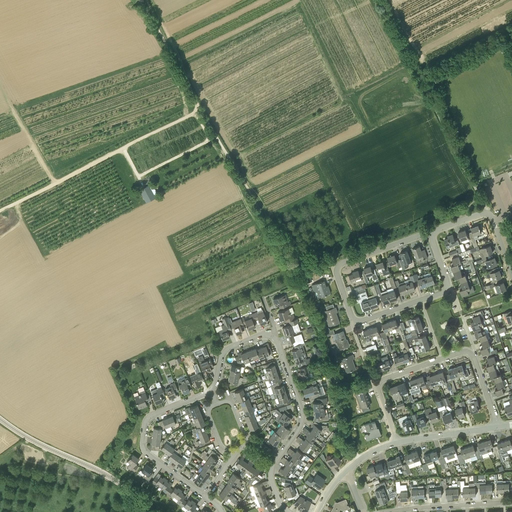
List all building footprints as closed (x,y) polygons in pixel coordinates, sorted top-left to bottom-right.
[(158,196),(152,183),(139,190),(146,202),(158,196)] [(471,239),(474,248),(478,246),(475,239),(479,238),(477,234),(481,233),(478,225),(470,228),(471,228),(472,231),(469,233),(471,239)] [(458,232),(461,240),(462,243),(469,240),(468,238),(465,230),(458,232)] [(446,245),(453,243),(454,245),(459,244),(458,240),(455,241),(453,234),(447,236),(448,238),(444,239),(446,245)] [(480,252),(482,259),(486,257),(485,255),(493,252),(492,252),(490,246),(490,245),(481,248),(481,249),(479,249),(478,246),(474,248),(470,249),(470,251),(471,253),(477,250),(478,253),(480,252)] [(420,257),(421,260),(422,262),(425,261),(424,259),(427,258),(425,251),(422,252),(420,246),(413,248),(416,258),(420,257)] [(407,250),(400,253),(402,258),(399,260),(402,267),(401,267),(402,269),(403,269),(403,270),(405,269),(405,268),(408,267),(407,263),(411,262),(407,250)] [(391,266),(390,265),(396,263),(398,268),(401,267),(402,267),(399,260),(396,260),(395,255),(388,257),(389,262),(386,263),(388,267),(391,266)] [(459,256),(452,259),(453,262),(450,263),(451,266),(461,262),(459,256)] [(487,260),(486,257),(482,259),(476,261),(477,264),(482,263),(482,264),(484,265),(487,264),(488,267),(497,264),(495,257),(487,260)] [(383,270),(384,275),(390,273),(388,266),(385,267),(383,262),(376,264),(377,268),(375,269),(376,272),(383,270)] [(462,265),(461,262),(451,266),(453,272),(460,269),(463,268),(462,265)] [(378,278),(376,272),(375,269),(372,270),(372,269),(371,266),(364,268),(366,276),(370,275),(373,277),(374,277),(375,280),(378,278)] [(453,272),(456,278),(466,275),(465,274),(465,272),(462,273),(460,269),(453,272)] [(488,277),(489,277),(490,279),(492,280),(494,279),(494,280),(502,277),(499,270),(493,272),(492,269),(486,272),(488,277)] [(351,281),(355,279),(356,281),(361,279),(358,270),(353,272),(353,274),(349,275),(351,281)] [(423,274),(427,285),(435,283),(432,275),(431,276),(430,273),(424,274),(423,274)] [(466,275),(456,278),(456,280),(459,279),(461,283),(470,280),(468,273),(465,274),(466,275)] [(420,275),(417,275),(417,274),(413,275),(415,281),(418,280),(421,288),(427,285),(423,274),(420,275)] [(404,281),(405,282),(408,292),(415,290),(412,282),(415,281),(413,275),(409,276),(410,279),(404,281)] [(394,282),(396,287),(399,286),(402,294),(408,292),(405,282),(399,284),(398,280),(394,282)] [(459,287),(460,290),(472,286),(470,280),(461,283),(462,286),(459,287)] [(320,282),(312,285),(314,291),(317,289),(320,296),(325,295),(330,293),(328,287),(326,288),(324,281),(321,282),(320,282)] [(496,285),(498,292),(506,289),(503,282),(496,285)] [(368,297),(372,308),(379,305),(377,301),(379,300),(377,294),(374,285),(371,286),(374,295),(371,296),(368,297)] [(472,285),(472,286),(460,290),(462,296),(473,292),(474,291),(472,285)] [(390,301),(397,299),(394,291),(388,293),(390,301)] [(381,296),(384,303),(390,301),(388,293),(381,296)] [(278,305),(279,309),(289,305),(288,301),(287,302),(285,295),(273,299),(276,306),(278,305)] [(360,298),(361,302),(363,307),(364,310),(372,308),(368,297),(368,296),(360,298)] [(294,319),(292,313),(294,313),(292,307),(288,308),(278,312),(279,316),(278,316),(280,320),(284,318),(286,322),(289,321),(294,319)] [(331,325),(339,322),(336,315),(335,315),(334,313),(337,312),(335,307),(325,311),(327,317),(328,317),(331,325)] [(257,311),(257,312),(253,314),(255,320),(258,319),(260,324),(267,322),(262,309),(257,311)] [(485,320),(482,314),(484,313),(482,310),(474,313),(475,316),(473,317),(474,321),(471,322),(472,324),(484,320),(485,320)] [(243,324),(245,323),(248,329),(255,327),(252,321),(255,320),(253,314),(248,315),(248,316),(243,318),(243,317),(241,318),(243,324)] [(412,322),(414,325),(421,323),(419,316),(411,318),(407,320),(408,323),(412,322)] [(219,331),(222,340),(230,337),(227,331),(231,330),(230,326),(227,319),(226,317),(222,319),(224,325),(221,326),(221,325),(215,328),(217,331),(219,331)] [(236,334),(243,331),(240,325),(243,324),(241,318),(241,319),(235,321),(236,324),(232,325),(236,334)] [(297,319),(294,319),(289,321),(290,325),(282,328),(285,336),(293,333),(300,331),(297,323),(298,323),(297,319)] [(396,332),(399,331),(398,326),(398,325),(396,319),(389,322),(392,329),(395,328),(396,332)] [(474,331),(487,326),(488,326),(487,323),(486,322),(485,323),(484,320),(472,324),(474,331)] [(385,331),(387,335),(390,334),(388,330),(392,329),(389,322),(382,324),(385,331)] [(405,336),(406,339),(412,336),(412,337),(417,335),(416,332),(424,329),(421,323),(414,325),(415,329),(411,330),(412,333),(405,336)] [(378,338),(381,337),(379,333),(377,326),(370,328),(373,336),(374,339),(378,338)] [(489,332),(487,326),(474,331),(476,337),(488,332),(489,332)] [(373,336),(370,328),(363,331),(366,338),(367,342),(371,341),(369,337),(373,336)] [(347,342),(343,331),(334,334),(339,349),(349,346),(348,342),(347,342)] [(490,338),(488,332),(476,337),(477,339),(480,338),(481,342),(488,339),(490,338)] [(293,342),(294,346),(304,343),(304,342),(308,341),(307,337),(303,339),(301,334),(293,336),(293,333),(285,336),(288,344),(293,342)] [(419,341),(420,344),(428,341),(425,335),(418,337),(418,338),(414,339),(415,342),(419,341)] [(480,346),(480,349),(490,345),(488,339),(481,342),(482,345),(480,346)] [(428,341),(420,344),(422,348),(418,349),(419,352),(423,351),(430,348),(428,341)] [(292,350),(294,357),(305,353),(302,345),(305,344),(305,342),(304,343),(294,346),(295,349),(292,350)] [(268,351),(271,350),(268,343),(263,345),(264,346),(261,348),(264,357),(269,355),(268,351)] [(490,352),(488,349),(491,348),(490,345),(480,349),(483,355),(486,353),(490,352)] [(254,359),(259,357),(256,350),(255,348),(251,350),(254,359)] [(259,357),(259,359),(264,357),(261,348),(256,350),(259,357)] [(408,353),(407,353),(406,349),(403,350),(404,354),(401,355),(404,362),(410,360),(408,353)] [(249,361),(254,359),(251,350),(246,352),(249,361)] [(249,361),(246,352),(242,353),(242,352),(237,354),(238,356),(241,363),(244,362),(244,363),(249,361)] [(404,362),(401,355),(397,356),(396,352),(393,353),(394,358),(397,365),(404,362)] [(306,356),(305,353),(294,357),(296,364),(302,361),(303,365),(310,362),(309,358),(306,359),(305,357),(306,357),(306,356)] [(354,359),(352,355),(341,358),(343,362),(344,362),(346,367),(343,368),(345,373),(355,369),(352,359),(354,359)] [(382,362),(385,369),(391,367),(389,360),(387,355),(384,356),(386,360),(382,362)] [(496,362),(498,361),(496,355),(494,356),(487,358),(488,362),(486,363),(486,365),(496,362)] [(213,366),(210,359),(200,363),(205,377),(210,375),(209,372),(212,371),(210,367),(213,366)] [(377,359),(374,360),(375,364),(378,372),(385,369),(382,362),(379,363),(377,359)] [(274,361),(269,363),(263,365),(264,368),(265,368),(267,373),(276,370),(274,365),(275,364),(274,361)] [(501,367),(498,361),(496,362),(486,365),(489,371),(496,369),(501,367)] [(312,373),(310,373),(308,365),(300,368),(301,371),(296,372),(298,377),(300,376),(301,380),(309,377),(309,378),(312,377),(313,376),(312,373)] [(467,369),(464,370),(462,365),(455,367),(458,375),(458,376),(465,374),(466,377),(469,375),(467,369)] [(458,375),(455,367),(448,370),(452,380),(455,379),(454,377),(458,375)] [(489,371),(491,378),(501,374),(500,371),(497,372),(496,369),(489,371)] [(278,374),(276,370),(267,373),(264,373),(266,378),(278,374)] [(193,383),(195,387),(201,385),(198,380),(200,379),(200,380),(203,379),(200,372),(190,376),(193,383)] [(443,372),(436,374),(439,383),(443,382),(443,384),(448,387),(449,390),(452,389),(449,382),(446,383),(443,372)] [(270,386),(282,382),(280,376),(278,377),(278,374),(266,378),(267,381),(268,380),(270,386)] [(430,380),(428,381),(430,387),(430,388),(431,388),(431,389),(434,388),(433,387),(440,385),(439,383),(436,374),(429,377),(430,380)] [(503,380),(501,374),(491,378),(492,380),(495,379),(496,383),(503,380)] [(237,385),(238,377),(229,375),(228,380),(230,381),(230,384),(237,385)] [(423,390),(430,387),(428,381),(425,381),(423,376),(417,378),(419,386),(421,385),(423,390)] [(184,393),(190,391),(188,387),(191,386),(187,377),(177,381),(181,390),(182,390),(184,393)] [(420,389),(419,386),(417,378),(410,381),(412,388),(409,389),(412,395),(416,393),(415,391),(420,389)] [(495,390),(505,386),(503,380),(496,383),(497,386),(494,387),(495,390)] [(270,386),(273,394),(285,390),(283,385),(282,382),(270,386)] [(175,392),(178,391),(175,383),(170,385),(171,387),(165,389),(169,399),(174,397),(173,396),(176,395),(175,392)] [(408,394),(404,383),(397,385),(400,394),(404,393),(405,395),(408,394)] [(310,395),(311,398),(319,395),(325,394),(322,386),(319,387),(318,384),(310,386),(310,387),(302,389),(305,397),(310,395)] [(392,392),(394,399),(398,398),(397,395),(400,394),(397,385),(390,387),(392,392)] [(506,389),(505,386),(495,390),(497,396),(504,393),(503,390),(506,389)] [(161,387),(156,389),(151,391),(156,403),(163,401),(161,397),(164,395),(161,387)] [(142,407),(147,405),(145,400),(148,399),(144,390),(139,392),(140,395),(134,397),(136,402),(138,408),(142,406),(142,407)] [(277,398),(286,395),(285,390),(273,394),(275,399),(277,398)] [(368,406),(370,405),(365,390),(355,393),(359,405),(361,404),(362,407),(361,408),(363,412),(369,410),(368,406)] [(246,398),(244,393),(236,397),(238,401),(240,401),(246,398)] [(240,401),(242,405),(250,402),(254,401),(253,398),(255,398),(254,395),(252,396),(250,397),(248,398),(246,398),(240,401)] [(277,407),(291,402),(289,397),(287,397),(286,395),(277,398),(279,403),(276,404),(277,407)] [(314,410),(324,409),(323,403),(327,403),(326,397),(317,398),(317,399),(319,398),(319,402),(312,403),(314,410)] [(476,398),(471,399),(471,400),(467,401),(468,404),(469,403),(471,407),(469,407),(471,413),(479,410),(477,406),(479,406),(476,398)] [(436,402),(438,408),(445,405),(446,405),(444,399),(436,402)] [(455,409),(458,418),(465,415),(463,410),(466,409),(463,401),(458,403),(460,408),(455,409)] [(197,405),(191,407),(190,408),(189,407),(184,409),(186,415),(188,414),(199,410),(197,405)] [(425,410),(426,415),(427,417),(430,416),(432,422),(439,419),(436,411),(432,413),(430,408),(425,410)] [(278,415),(288,422),(293,415),(286,409),(282,414),(276,409),(274,409),(274,411),(275,411),(278,415)] [(324,413),(324,409),(314,410),(315,417),(318,417),(319,421),(328,420),(327,413),(324,413)] [(447,413),(446,409),(439,411),(441,417),(443,417),(445,422),(453,419),(450,412),(447,413)] [(246,420),(254,417),(252,412),(246,415),(244,415),(246,420)] [(418,414),(417,414),(417,413),(412,415),(414,421),(417,420),(419,426),(426,424),(424,416),(419,418),(418,414)] [(248,425),(256,422),(255,419),(261,417),(260,415),(258,415),(256,416),(254,417),(246,420),(248,425)] [(288,422),(278,415),(275,419),(277,421),(282,424),(282,423),(285,426),(288,422)] [(407,418),(399,421),(401,427),(404,426),(406,431),(413,428),(411,422),(414,421),(412,415),(407,417),(407,418)] [(172,416),(167,418),(170,425),(175,423),(178,422),(177,419),(177,420),(174,421),(172,416)] [(267,417),(260,420),(256,422),(248,425),(250,430),(258,427),(257,425),(265,422),(266,421),(267,420),(268,421),(270,418),(270,416),(267,417)] [(165,427),(170,425),(167,418),(162,420),(164,425),(159,427),(158,427),(161,428),(162,428),(165,427)] [(364,434),(366,439),(371,437),(372,439),(375,437),(381,435),(378,427),(377,428),(375,421),(365,425),(368,432),(364,434)] [(282,424),(278,428),(286,434),(289,429),(285,426),(282,423),(282,424)] [(312,429),(318,434),(320,432),(322,433),(324,430),(327,430),(327,425),(320,425),(319,424),(317,426),(313,423),(312,426),(314,427),(312,429)] [(205,429),(203,425),(197,427),(191,429),(193,434),(196,433),(197,432),(198,432),(205,429)] [(278,428),(276,432),(282,437),(283,438),(286,434),(278,428)] [(318,434),(312,429),(310,432),(308,430),(307,432),(315,438),(318,434)] [(274,431),(271,435),(279,441),(282,437),(276,432),(274,431)] [(312,442),(315,438),(307,432),(305,434),(307,436),(306,438),(312,442)] [(271,442),(269,444),(275,449),(278,445),(277,444),(279,441),(271,435),(268,440),(271,442)] [(316,445),(312,442),(306,438),(304,440),(302,439),(301,441),(309,447),(312,449),(316,445)] [(490,439),(484,441),(488,452),(492,451),(490,447),(493,446),(490,439)] [(309,447),(301,441),(299,443),(301,444),(299,447),(305,451),(309,447)] [(484,441),(478,443),(479,446),(476,447),(480,458),(483,457),(482,454),(488,452),(484,441)] [(170,445),(165,442),(164,444),(161,448),(165,452),(170,445)] [(498,445),(496,446),(500,458),(503,457),(502,454),(508,452),(507,451),(504,442),(498,444),(498,445)] [(174,449),(170,445),(165,452),(169,455),(172,451),(173,451),(174,449)] [(454,445),(447,447),(451,458),(452,460),(455,460),(458,458),(457,455),(455,452),(456,451),(454,445)] [(467,447),(471,457),(476,455),(477,459),(480,458),(476,447),(474,447),(473,445),(467,447)] [(441,449),(443,456),(446,455),(447,460),(451,458),(447,447),(441,449)] [(465,459),(471,457),(467,447),(461,449),(462,453),(460,454),(463,464),(466,463),(465,459)] [(172,461),(176,464),(181,457),(183,455),(180,453),(182,451),(180,450),(179,452),(177,454),(172,461)] [(300,459),(303,454),(297,450),(295,452),(293,451),(292,453),(300,459)] [(172,461),(177,454),(175,453),(173,451),(172,451),(169,455),(168,457),(172,461)] [(208,456),(206,455),(206,454),(203,452),(201,454),(215,464),(218,460),(213,457),(215,453),(212,451),(208,456)] [(420,460),(419,458),(417,451),(411,453),(414,462),(420,460)] [(441,457),(439,458),(436,451),(430,453),(432,460),(433,460),(438,458),(442,469),(446,468),(444,463),(444,464),(441,457)] [(297,463),(300,465),(303,461),(300,459),(292,453),(290,455),(292,456),(291,458),(297,463)] [(414,462),(411,453),(405,455),(408,463),(405,464),(408,474),(411,473),(408,464),(414,462)] [(424,464),(426,470),(427,470),(427,471),(430,471),(428,465),(434,463),(433,460),(432,460),(430,453),(424,455),(426,462),(427,462),(427,463),(424,464)] [(139,459),(132,454),(127,460),(131,463),(128,468),(133,472),(138,466),(135,464),(139,459)] [(206,461),(205,463),(212,468),(215,464),(201,454),(199,456),(203,459),(206,461)] [(335,465),(341,461),(336,454),(326,461),(333,470),(336,467),(335,465)] [(181,457),(176,464),(181,467),(183,465),(185,467),(187,465),(189,461),(188,461),(189,458),(188,457),(188,458),(183,455),(181,457)] [(236,464),(240,468),(245,461),(242,460),(244,458),(242,456),(239,459),(238,459),(236,461),(237,462),(236,464)] [(402,464),(399,456),(396,457),(397,458),(393,459),(397,468),(400,467),(399,465),(402,464)] [(287,460),(286,461),(294,467),(297,463),(291,458),(289,461),(287,460)] [(392,474),(391,470),(397,468),(393,459),(387,461),(389,466),(387,467),(389,473),(391,481),(396,479),(394,474),(392,474)] [(245,471),(251,463),(248,461),(247,463),(245,461),(240,468),(245,471)] [(294,467),(286,461),(284,464),(286,465),(284,467),(291,472),(290,472),(294,474),(297,470),(294,467)] [(202,467),(203,468),(209,472),(212,468),(205,463),(202,467)] [(246,472),(249,474),(254,467),(251,466),(253,464),(251,463),(245,471),(244,472),(242,475),(243,476),(246,472)] [(384,468),(382,463),(374,466),(377,475),(377,476),(379,476),(389,473),(387,467),(384,468)] [(151,472),(153,469),(146,464),(142,471),(145,473),(142,476),(149,481),(154,474),(151,472)] [(377,475),(374,466),(367,468),(370,475),(371,478),(374,477),(373,476),(377,475)] [(253,477),(259,469),(257,467),(256,469),(254,467),(249,474),(252,476),(247,482),(249,483),(253,477)] [(287,476),(290,472),(291,472),(284,467),(283,470),(281,468),(279,470),(287,476)] [(210,473),(209,472),(203,468),(200,472),(207,477),(210,473)] [(258,480),(262,474),(260,472),(261,470),(259,469),(253,477),(249,483),(251,485),(254,480),(255,480),(256,479),(258,480)] [(200,472),(197,477),(204,482),(207,477),(200,472)] [(230,477),(240,485),(242,483),(238,480),(240,478),(233,473),(230,477)] [(320,480),(322,478),(317,474),(313,479),(309,476),(305,482),(310,486),(313,482),(319,487),(323,483),(320,480)] [(497,492),(503,491),(503,484),(497,484),(497,482),(497,474),(494,474),(494,482),(495,487),(497,487),(497,492)] [(158,479),(155,477),(151,482),(154,484),(155,483),(159,486),(165,478),(163,476),(162,478),(160,476),(158,479)] [(201,486),(204,482),(197,477),(194,481),(201,486)] [(240,485),(230,477),(227,481),(228,482),(234,486),(235,484),(241,488),(242,486),(240,485)] [(169,482),(168,482),(166,481),(167,480),(165,478),(159,486),(163,489),(162,490),(166,493),(170,487),(167,485),(169,482)] [(443,478),(443,485),(444,490),(446,490),(446,497),(452,497),(452,489),(448,489),(448,484),(446,484),(446,478),(443,478)] [(292,483),(291,483),(292,481),(285,479),(283,486),(285,492),(294,488),(292,483)] [(508,484),(506,484),(506,480),(503,481),(503,484),(503,491),(509,491),(510,491),(509,486),(511,486),(511,481),(508,481),(508,484)] [(401,500),(408,500),(407,491),(407,488),(400,488),(400,481),(396,481),(397,490),(397,492),(400,492),(401,500)] [(458,491),(461,491),(460,486),(460,481),(457,481),(457,486),(452,486),(452,489),(452,497),(459,496),(458,491)] [(228,482),(225,487),(232,492),(235,487),(234,486),(228,482)] [(252,486),(255,491),(262,488),(261,485),(263,485),(262,482),(252,486)] [(386,494),(388,493),(384,482),(375,485),(377,490),(375,490),(378,497),(386,494)] [(480,483),(477,483),(478,488),(480,488),(480,493),(486,492),(486,485),(486,482),(480,482),(480,483)] [(491,485),(486,485),(486,492),(492,492),(493,492),(492,487),(495,487),(494,482),(491,482),(491,485)] [(472,488),(469,488),(469,495),(475,495),(476,495),(475,489),(478,488),(477,483),(472,483),(472,488)] [(429,496),(435,496),(435,485),(435,484),(427,484),(427,486),(426,486),(427,492),(429,491),(429,496)] [(440,485),(435,485),(435,496),(441,495),(441,496),(442,496),(441,491),(444,490),(443,485),(440,485)] [(463,496),(469,495),(469,488),(469,485),(460,486),(461,491),(463,491),(463,496)] [(412,497),(419,497),(418,486),(412,487),(409,487),(410,493),(412,493),(412,497)] [(426,486),(423,486),(418,486),(419,497),(422,497),(422,498),(425,498),(425,497),(425,492),(427,492),(426,486)] [(170,487),(166,493),(169,495),(170,494),(174,497),(180,489),(178,487),(177,488),(175,487),(173,490),(170,487)] [(236,498),(234,497),(234,496),(231,493),(232,492),(225,487),(222,491),(235,500),(236,498)] [(294,488),(285,492),(288,500),(294,498),(295,499),(299,495),(297,490),(295,491),(294,488)] [(180,489),(174,497),(178,500),(176,502),(179,505),(183,499),(185,497),(182,494),(183,493),(181,491),(182,490),(180,489)] [(231,500),(230,501),(235,504),(236,502),(235,500),(222,491),(219,495),(226,500),(228,498),(231,500)] [(266,492),(257,496),(259,501),(266,498),(265,496),(267,495),(266,492)] [(386,494),(378,497),(380,504),(389,500),(386,494)] [(300,496),(293,503),(299,506),(298,508),(302,510),(301,511),(302,511),(305,511),(311,502),(300,496)] [(186,502),(183,499),(179,505),(182,507),(183,505),(187,508),(193,501),(191,499),(190,500),(188,499),(186,502)] [(343,510),(344,509),(349,508),(345,499),(337,502),(335,501),(335,502),(336,502),(333,508),(332,508),(330,511),(339,511),(338,511),(340,509),(343,510)] [(190,511),(195,511),(197,510),(195,508),(196,506),(197,505),(194,503),(195,502),(193,501),(187,508),(191,511),(190,511)] [(261,506),(259,507),(261,511),(262,511),(264,511),(268,511),(271,511),(270,508),(274,507),(273,504),(271,505),(270,502),(261,506)]
